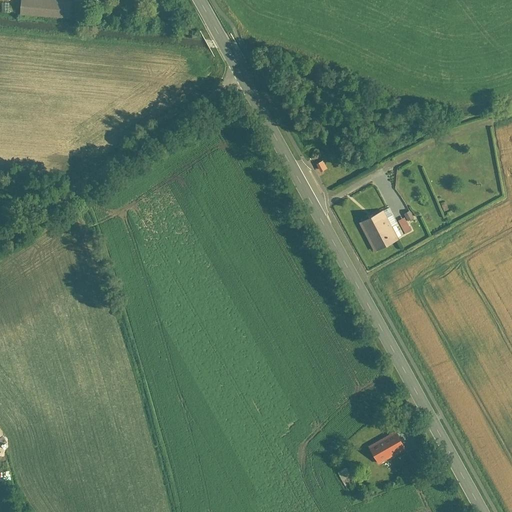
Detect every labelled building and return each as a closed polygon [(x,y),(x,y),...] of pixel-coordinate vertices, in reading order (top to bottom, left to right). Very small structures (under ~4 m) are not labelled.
[(71,0),(65,0),(20,0),(20,16),(69,20),(71,0)] [(326,168),(322,160),(315,164),(319,171),(326,168)] [(382,211),(358,223),(373,252),(397,240),(382,211)] [(405,448),(395,431),(368,446),(378,463),(405,448)] [(337,472),(346,487),(354,482),(346,467),(337,472)]
